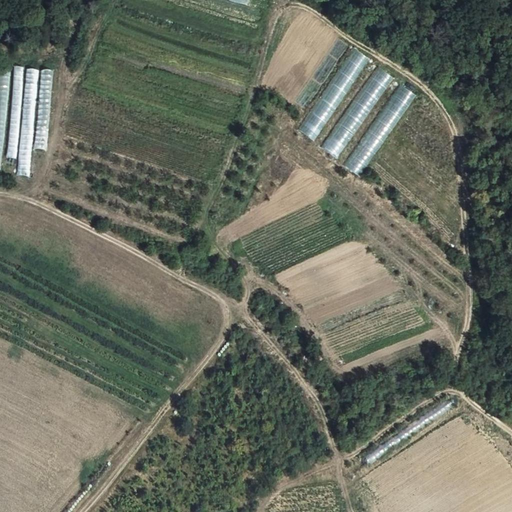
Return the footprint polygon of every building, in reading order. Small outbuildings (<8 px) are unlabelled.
[(299,130),(315,140),(370,59),(355,49),(299,130)] [(24,67),(14,67),(6,158),(17,159),(24,67)] [(321,148),(337,158),(392,77),(377,67),(321,148)] [(0,170),(10,71),(0,69),(0,170)] [(27,69),(17,175),(29,177),(39,70),(27,69)] [(41,70),(33,150),(46,152),(53,71),(41,70)] [(344,165),(360,176),(415,95),(400,84),(344,165)] [(364,456),(370,464),(453,407),(448,399),(364,456)]
